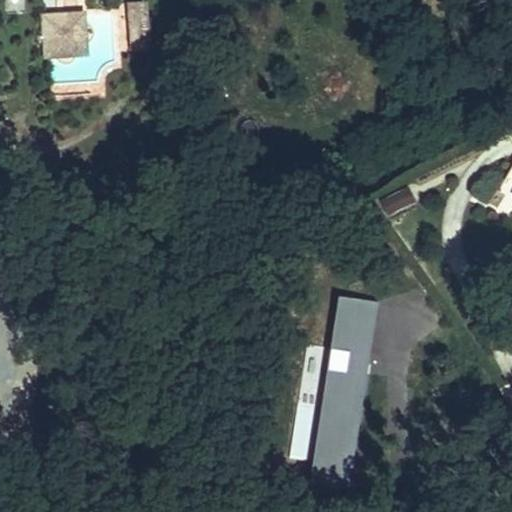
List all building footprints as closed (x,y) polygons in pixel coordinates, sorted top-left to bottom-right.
[(0,0),(0,11),(57,13),(58,26),(58,39),(99,38),(99,0),(0,0)] [(147,0),(115,4),(121,53),(153,49),(147,0)] [(0,11),(0,25),(58,26),(57,13),(0,11)] [(122,113),(121,59),(100,58),(100,113),(122,113)] [(55,114),(56,72),(20,70),(18,113),(55,114)] [(305,330),(291,458),(311,460),(308,484),(355,489),(376,300),(336,296),(332,333),(305,330)]
